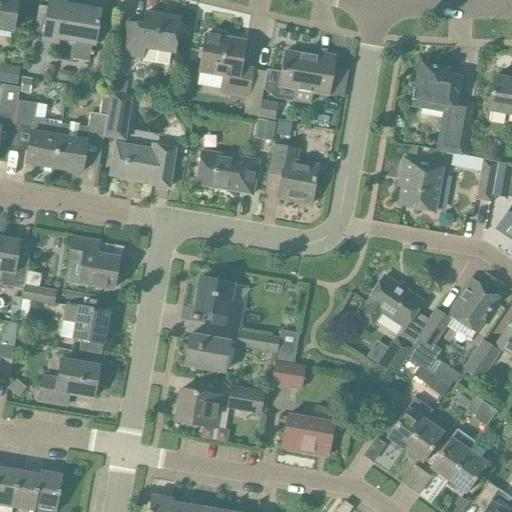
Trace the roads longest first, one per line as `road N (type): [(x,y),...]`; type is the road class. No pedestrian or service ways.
road 1 (residential): [(392,511),(355,485),(126,451)]
road 2 (residential): [(126,451),(162,225)]
road 3 (residential): [(338,226),(375,7)]
road 4 (residential): [(162,225),(296,244),(338,226)]
road 5 (residential): [(511,268),(471,247),(338,226)]
road 6 (residential): [(162,225),(0,198)]
road 7 (residential): [(126,451),(48,435),(0,436)]
